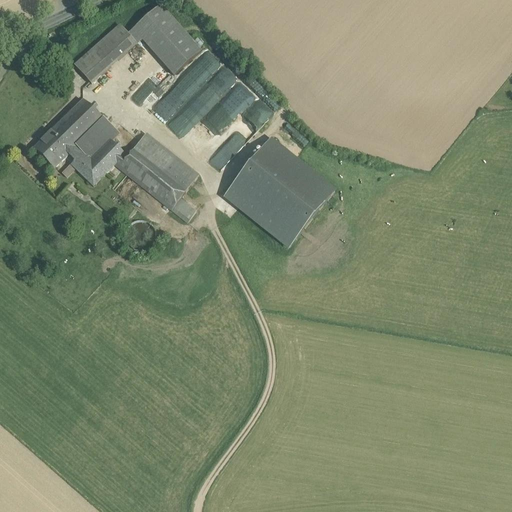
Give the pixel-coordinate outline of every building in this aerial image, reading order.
[(201,53),(161,8),(129,36),(137,45),(142,41),(174,77),(201,53)] [(120,27),(85,58),(101,77),(137,45),(129,36),(120,27)] [(175,110),(215,66),(201,53),(165,93),(159,87),(151,96),(157,101),(153,106),(164,116),(172,107),(175,110)] [(101,77),(85,58),(75,66),(92,85),(101,77)] [(84,102),(52,133),(72,154),(77,148),(105,121),(84,102)] [(105,121),(77,148),(91,162),(111,142),(112,142),(120,135),(105,121)] [(72,154),(52,133),(37,148),(57,169),(71,155),(72,154)] [(186,167),(146,135),(137,148),(176,179),(186,167)] [(91,162),(77,148),(72,154),(71,155),(77,161),(71,166),(94,188),(115,166),(125,155),(112,142),(111,142),(91,162)] [(226,198),(290,249),(334,193),(271,142),(226,198)] [(176,179),(137,148),(129,159),(120,170),(172,211),(181,201),(189,190),(176,179)] [(125,156),(115,166),(120,170),(129,159),(125,156)] [(199,177),(186,167),(176,179),(189,190),(199,177)] [(196,213),(181,201),(172,211),(188,224),(196,213)]
